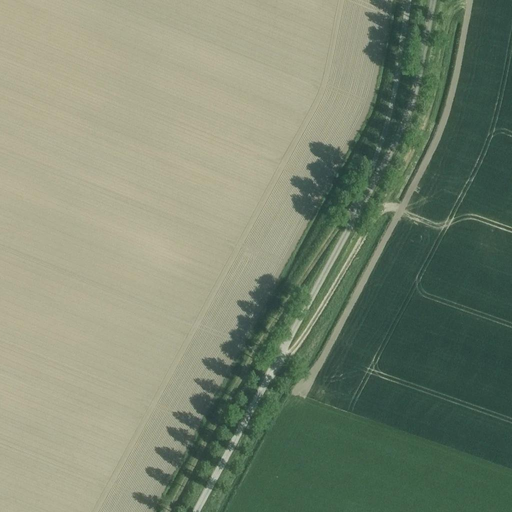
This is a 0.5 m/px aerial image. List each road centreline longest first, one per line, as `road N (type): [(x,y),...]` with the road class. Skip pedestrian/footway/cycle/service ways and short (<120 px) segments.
road 1 (track): [(355,211),(328,236),(257,344),(161,511)]
road 2 (unclassified): [(195,511),(355,211)]
road 3 (unclassified): [(355,211),(399,133),(428,0)]
road 4 (unclassified): [(410,0),(392,101),(355,211)]
